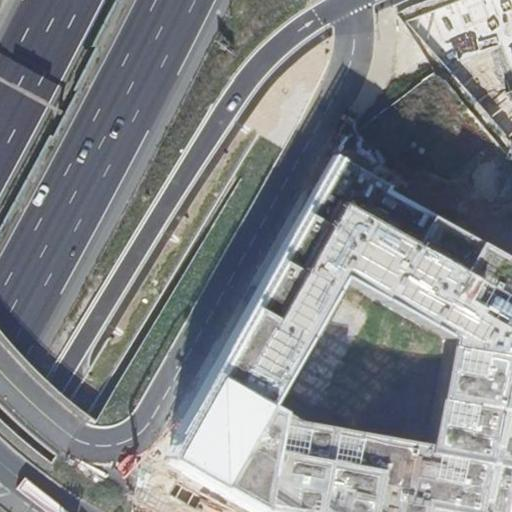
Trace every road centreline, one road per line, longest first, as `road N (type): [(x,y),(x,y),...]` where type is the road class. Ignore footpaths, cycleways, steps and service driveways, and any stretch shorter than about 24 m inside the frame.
road 1 (motorway): [(0,481),(252,71),(317,14),(349,2)]
road 2 (motorway): [(0,324),(177,0)]
road 3 (motorway): [(55,0),(0,108)]
